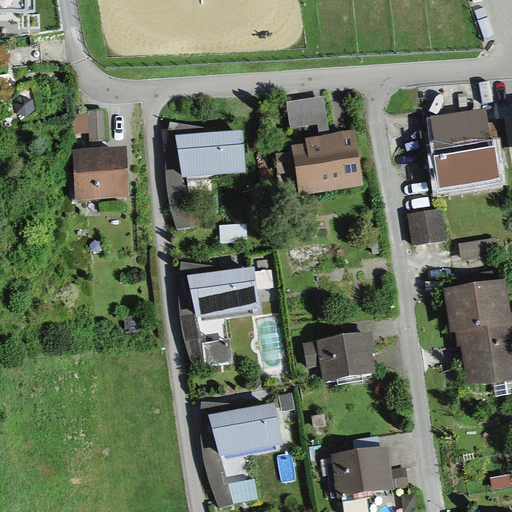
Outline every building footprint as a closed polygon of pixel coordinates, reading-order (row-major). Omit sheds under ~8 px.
[(0,0),(0,12),(36,13),(35,0),(0,0)] [(292,136),(331,134),(329,103),(290,105),(292,136)] [(485,113),(422,122),(433,195),(496,186),(485,113)] [(209,136),(172,127),(167,149),(165,179),(170,209),(174,231),(192,228),(185,185),(246,180),(240,134),(209,136)] [(358,134),(296,139),(301,190),(362,185),(358,134)] [(83,198),(127,195),(123,151),(80,155),(83,198)] [(435,212),(409,215),(412,244),(438,241),(435,212)] [(464,264),(499,263),(498,245),(464,246),(464,264)] [(227,272),(181,269),(179,301),(187,341),(196,369),(229,364),(226,339),(202,342),(201,322),(260,310),(252,269),(227,272)] [(275,276),(259,278),(260,293),(276,292),(275,276)] [(501,285),(447,292),(452,330),(462,328),(469,383),(511,376),(511,315),(505,317),(501,285)] [(365,335),(305,343),(309,367),(321,365),(324,385),(371,379),(365,335)] [(248,410),(201,407),(199,439),(208,478),(222,511),(236,507),(221,459),(281,448),(272,407),(248,410)] [(390,449),(331,459),(337,494),(396,483),(390,449)]
